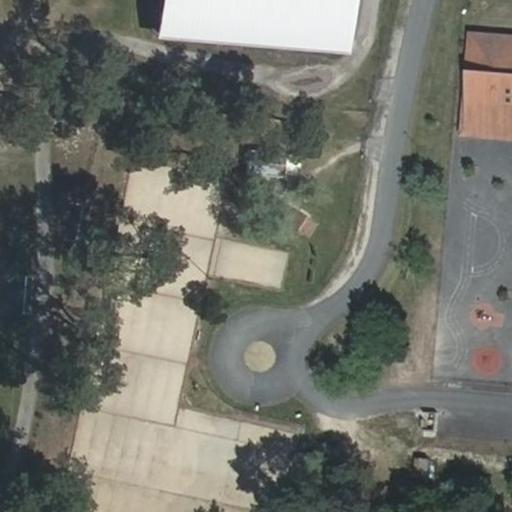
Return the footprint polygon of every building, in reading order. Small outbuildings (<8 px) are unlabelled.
[(161,0),(158,34),(339,49),(343,0),(161,0)] [(511,42),(476,39),(472,81),(478,81),(477,92),(471,91),(468,133),(511,136),(511,42)] [(251,150),(249,173),(300,177),(301,154),(251,150)] [(305,236),(312,226),(287,210),(280,221),(305,236)] [(124,291),(117,353),(191,361),(198,298),(124,291)] [(428,479),(429,461),(418,460),(417,479),(428,479)]
